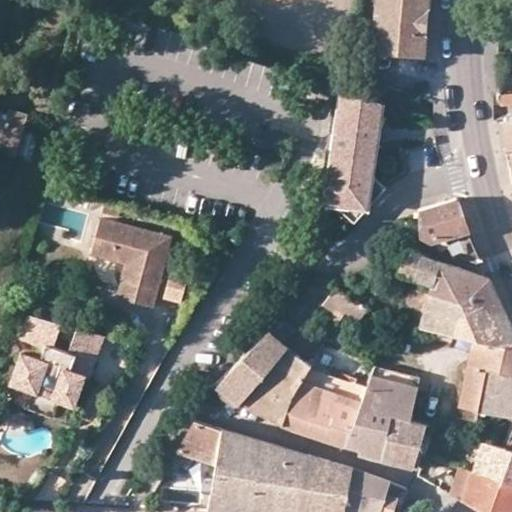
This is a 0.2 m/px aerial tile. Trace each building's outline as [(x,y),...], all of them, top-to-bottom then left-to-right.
[(376,0),(372,47),(426,54),(430,0),(376,0)] [(379,126),(383,102),(343,87),(337,130),(331,130),(329,145),(335,146),(327,200),(336,202),(354,223),(376,196),(385,187),(372,177),(377,143),(383,144),(386,127),(379,126)] [(0,135),(3,137),(0,149),(16,155),(28,113),(11,109),(9,118),(0,115),(0,135)] [(511,115),(503,117),(505,133),(508,152),(510,151),(511,150),(511,115)] [(468,229),(455,197),(417,209),(419,230),(420,233),(432,240),(447,236),(450,253),(477,261),(480,260),(468,229)] [(100,217),(91,251),(126,260),(117,291),(153,301),(171,234),(100,215),(100,217)] [(487,277),(462,268),(406,248),(397,272),(430,284),(427,293),(505,316),(487,277)] [(389,263),(379,257),(369,274),(381,279),(389,263)] [(161,296),(179,301),(188,273),(170,268),(161,296)] [(381,279),(369,274),(354,300),(367,307),(370,309),(383,280),(381,279)] [(318,277),(307,288),(324,301),(335,287),(318,277)] [(340,317),(342,314),(352,299),(335,287),(324,301),(322,304),(340,317)] [(436,340),(468,348),(457,404),(477,409),(485,369),(511,375),(511,330),(505,316),(427,293),(408,287),(400,319),(420,325),(438,329),(436,340)] [(352,299),(342,314),(361,321),(367,307),(354,300),(352,299)] [(101,332),(74,324),(67,349),(52,344),(58,321),(29,312),(20,343),(44,349),(41,362),(22,356),(13,387),(14,388),(30,392),(26,407),(25,409),(56,418),(56,416),(61,400),(74,404),(75,405),(83,375),(84,374),(78,372),(81,362),(91,365),(101,332)] [(279,319),(270,328),(280,337),(289,329),(279,319)] [(287,346),(268,330),(215,383),(240,402),(287,346)] [(311,364),(287,346),(240,402),(259,412),(262,407),(283,417),(290,397),(309,367),(311,364)] [(91,365),(81,362),(78,372),(84,374),(83,375),(88,377),(91,365)] [(364,384),(309,367),(290,397),(283,417),(281,422),(343,443),(364,384)] [(511,449),(481,441),(471,472),(511,483),(511,375),(485,369),(477,409),(477,411),(511,413),(511,449)] [(386,389),(364,384),(343,443),(358,448),(358,452),(381,459),(391,415),(410,419),(418,385),(388,379),(386,389)] [(30,392),(14,388),(12,397),(19,405),(26,407),(30,392)] [(69,420),(74,404),(61,400),(56,416),(69,420)] [(262,407),(259,412),(281,422),(283,417),(262,407)] [(410,419),(391,415),(381,459),(417,468),(422,451),(425,453),(433,425),(410,419)] [(216,461),(222,428),(194,420),(169,463),(188,466),(194,454),(216,461)] [(260,511),(298,511),(308,454),(222,428),(216,461),(210,494),(197,492),(193,508),(260,511)] [(422,451),(417,468),(381,459),(407,472),(419,477),(425,453),(422,451)] [(425,453),(419,477),(462,499),(471,472),(425,453)] [(343,511),(352,467),(308,454),(298,511),(343,511)] [(188,466),(169,463),(145,506),(178,508),(181,485),(188,466)] [(390,481),(380,477),(352,467),(343,511),(353,511),(354,509),(364,511),(398,511),(406,488),(390,481)] [(462,499),(484,511),(511,511),(511,483),(471,472),(462,499)]
